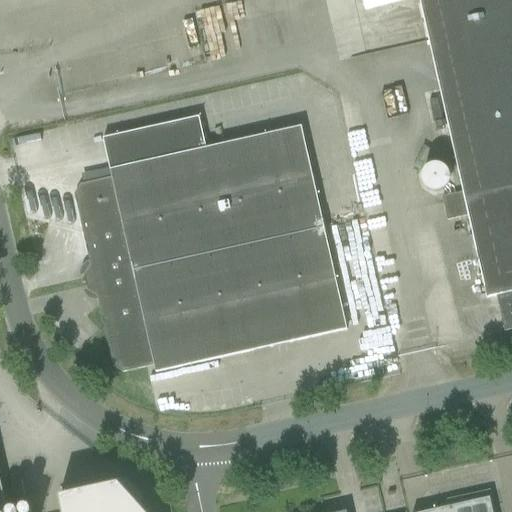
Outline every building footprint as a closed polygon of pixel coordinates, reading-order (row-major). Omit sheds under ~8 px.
[(511,0),(418,0),(462,193),(441,197),(447,221),(467,217),(486,299),(496,297),(504,332),(511,330),(511,0)] [(80,186),(74,195),(82,233),(90,265),(83,276),(84,279),(85,283),(324,229),(301,128),(206,149),(199,118),(123,135),(123,136),(130,166),(111,170),(110,168),(109,168),(111,178),(80,186)] [(324,229),(85,283),(86,287),(86,290),(97,297),(104,329),(113,367),(122,373),(153,366),(155,374),(347,331),(342,311),(324,229)] [(0,511),(142,511),(118,484),(58,497),(61,511),(0,511),(0,509),(6,508),(13,507),(12,505),(6,507),(0,479),(0,511)] [(494,511),(494,510),(490,491),(472,495),(473,500),(465,502),(464,496),(446,500),(448,508),(429,511),(494,511)]
